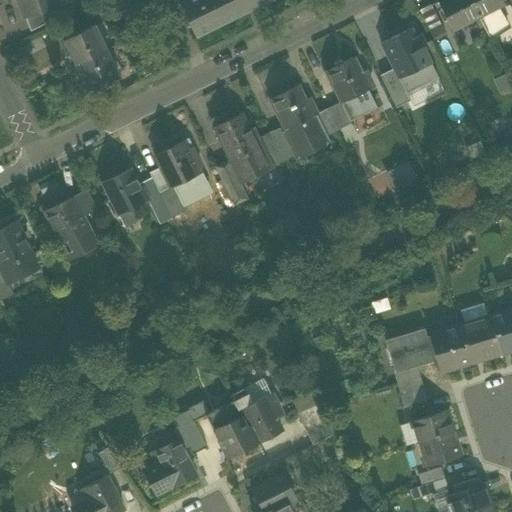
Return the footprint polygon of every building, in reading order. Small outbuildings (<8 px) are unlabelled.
[(71,2),(70,0),(17,0),(24,18),(25,18),(45,11),(71,2)] [(185,0),(179,3),(196,37),(271,0),(185,0)] [(452,30),(478,17),(469,0),(438,0),(437,1),(452,30)] [(469,0),(478,17),(498,7),(503,4),(501,0),(469,0)] [(508,27),(498,7),(478,17),(488,37),(508,27)] [(25,18),(30,32),(48,23),(49,23),(50,23),(45,11),(25,18)] [(57,29),(62,40),(63,40),(82,30),(77,20),(57,29)] [(63,40),(76,65),(106,50),(93,25),(82,30),(63,40)] [(393,69),(398,79),(431,63),(423,48),(426,46),(421,37),(416,39),(411,28),(381,43),(393,69)] [(118,75),(106,50),(76,65),(88,90),(118,75)] [(325,71),(340,103),(367,89),(373,86),(365,70),(361,72),(353,57),(325,71)] [(398,79),(406,94),(407,93),(438,78),(431,63),(398,79)] [(393,69),(379,75),(396,108),(410,101),(407,93),(406,94),(398,79),(393,69)] [(282,126),(284,130),(316,114),(317,114),(309,97),(305,100),(297,85),(269,99),(282,126)] [(377,108),(367,89),(340,103),(349,121),(377,108)] [(340,103),(327,109),(337,130),(350,124),(349,121),(340,103)] [(327,135),(337,130),(327,109),(317,114),(316,114),(327,135)] [(212,126),(229,160),(262,144),(259,138),(253,127),(249,129),(241,112),(212,126)] [(327,135),(316,114),(284,130),(283,131),(293,151),(327,135)] [(282,126),(269,133),(281,157),(293,151),(283,131),(284,130),(282,126)] [(271,162),(281,157),(269,133),(259,138),(262,144),(271,162)] [(330,142),(327,135),(293,151),(297,158),(330,142)] [(169,186),(173,185),(199,172),(197,168),(201,166),(192,147),(188,149),(184,140),(154,155),(160,167),(169,186)] [(271,162),(262,144),(229,160),(228,160),(233,170),(235,168),(240,177),(271,162)] [(215,166),(234,204),(247,198),(233,170),(228,160),(215,166)] [(408,160),(385,171),(393,189),(417,178),(408,160)] [(101,181),(118,215),(146,201),(149,200),(142,186),(140,187),(137,182),(130,167),(101,181)] [(149,172),(150,175),(158,191),(169,186),(160,167),(149,172)] [(208,191),(199,172),(173,185),(182,204),(208,191)] [(171,217),(158,191),(150,175),(137,182),(140,187),(142,186),(149,200),(146,201),(157,224),(171,217)] [(158,191),(171,217),(185,210),(182,204),(173,185),(169,186),(158,191)] [(73,195),(83,215),(95,210),(85,189),(73,195)] [(44,210),(60,243),(90,229),(83,215),(73,195),(44,210)] [(0,269),(4,279),(5,278),(28,267),(37,263),(17,223),(0,231),(0,269)] [(95,239),(90,229),(60,243),(65,253),(95,239)] [(95,239),(65,253),(68,259),(98,245),(95,239)] [(30,271),(28,267),(5,278),(11,289),(42,273),(39,266),(30,271)] [(0,299),(12,293),(11,289),(5,278),(4,279),(0,269),(0,299)] [(460,310),(465,325),(489,318),(484,303),(460,310)] [(511,310),(489,318),(499,353),(511,349),(511,310)] [(469,362),(499,353),(489,318),(465,325),(458,327),(469,362)] [(439,371),(469,362),(458,327),(426,337),(424,337),(430,357),(435,356),(436,359),(439,371)] [(415,365),(436,359),(435,356),(430,357),(424,337),(426,337),(425,331),(385,343),(394,372),(415,365)] [(398,384),(402,396),(422,390),(415,365),(394,372),(398,384)] [(263,378),(245,388),(252,402),(271,392),(263,378)] [(230,396),(233,401),(246,426),(250,424),(259,441),(259,442),(282,430),(274,415),(280,412),(271,392),(252,402),(245,388),(230,396)] [(426,401),(422,390),(402,396),(405,408),(426,401)] [(205,415),(207,414),(202,401),(187,409),(188,410),(173,418),(177,426),(173,429),(178,439),(184,452),(189,449),(192,454),(207,447),(194,421),(205,415)] [(227,459),(259,441),(250,424),(246,426),(233,401),(207,414),(205,415),(216,435),(218,439),(218,440),(227,459)] [(296,413),(312,444),(334,434),(318,402),(296,413)] [(418,442),(421,441),(452,431),(445,410),(411,421),(418,442)] [(418,442),(411,421),(399,425),(406,446),(418,442)] [(460,456),(452,431),(421,441),(429,465),(460,456)] [(147,476),(156,495),(196,474),(184,452),(178,439),(151,454),(157,465),(159,470),(147,476)] [(97,454),(110,474),(120,468),(107,447),(97,454)] [(144,471),(147,476),(159,470),(157,465),(144,471)] [(418,474),(422,485),(443,478),(439,467),(418,474)] [(250,507),(252,511),(291,511),(287,502),(295,498),(283,474),(252,490),(258,503),(250,507)] [(76,511),(120,511),(124,510),(107,476),(80,490),(85,500),(88,506),(76,511)] [(443,478),(422,485),(426,496),(431,495),(445,490),(447,489),(443,478)] [(452,486),(455,493),(476,485),(474,479),(452,486)] [(448,496),(453,511),(467,511),(489,504),(482,483),(476,485),(455,493),(448,496)] [(421,498),(426,496),(422,485),(418,487),(421,498)] [(431,495),(433,501),(448,496),(445,490),(431,495)] [(433,501),(437,511),(453,511),(448,496),(433,501)] [(70,507),(71,511),(76,511),(88,506),(85,500),(70,507)]
